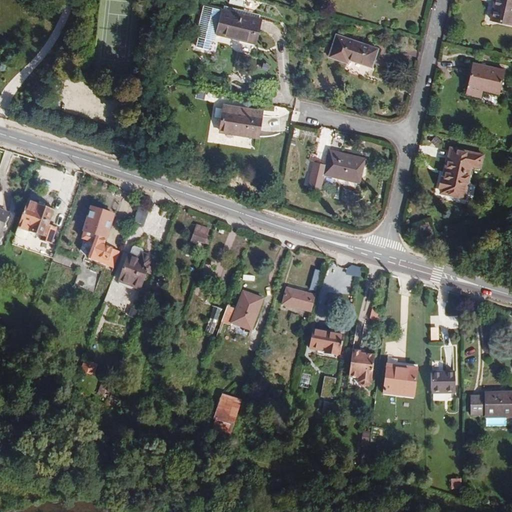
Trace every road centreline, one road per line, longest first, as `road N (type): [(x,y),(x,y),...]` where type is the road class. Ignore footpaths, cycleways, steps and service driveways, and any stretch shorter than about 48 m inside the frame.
road 1 (primary): [(0,135),(382,257)]
road 2 (residential): [(410,135),(440,0)]
road 3 (primary): [(382,257),(511,295)]
road 4 (residential): [(382,257),(410,135)]
